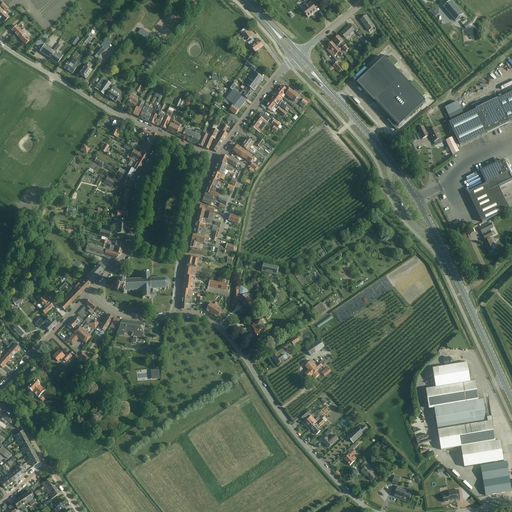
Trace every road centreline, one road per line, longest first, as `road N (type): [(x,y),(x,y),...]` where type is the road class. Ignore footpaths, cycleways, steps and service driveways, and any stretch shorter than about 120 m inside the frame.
road 1 (secondary): [(511,399),(398,170),(296,54)]
road 2 (residential): [(372,511),(300,442),(217,326),(197,314),(173,314)]
road 3 (residential): [(164,135),(0,43)]
road 4 (residential): [(164,135),(136,189),(126,253),(88,294)]
road 5 (residential): [(221,151),(243,167),(214,254),(182,252)]
road 6 (residential): [(0,388),(88,294)]
road 7 (residential): [(221,151),(296,54)]
